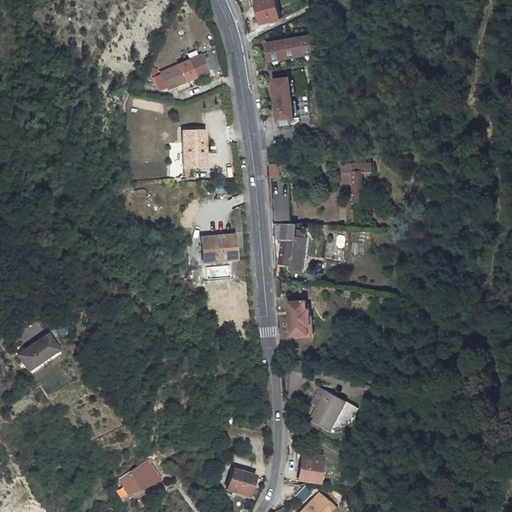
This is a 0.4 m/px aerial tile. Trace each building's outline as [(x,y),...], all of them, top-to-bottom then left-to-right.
[(279,0),(261,0),(267,24),(285,20),(279,0)] [(314,37),(268,44),(270,60),(317,53),(314,37)] [(204,52),(165,69),(172,86),(211,68),(204,52)] [(289,78),(275,80),(281,121),(296,118),(289,78)] [(207,129),(185,130),(187,167),(210,166),(207,129)] [(282,146),(281,138),(268,140),(268,148),(282,146)] [(372,162),(342,165),(343,182),(354,182),(354,201),(364,201),(363,172),(373,171),(372,162)] [(270,164),(272,177),(280,176),(279,163),(270,164)] [(278,220),(289,221),(290,180),(279,180),(278,220)] [(290,223),(287,222),(284,238),(295,239),(297,223),(290,223)] [(239,234),(207,237),(209,262),(241,259),(239,234)] [(284,238),(283,243),(275,242),(276,251),(279,251),(280,254),(282,254),(280,263),(291,264),(295,239),(284,238)] [(311,298),(288,300),(290,337),(313,336),(311,298)] [(45,334),(17,356),(28,371),(56,349),(45,334)] [(348,407),(329,395),(312,423),(332,434),(348,407)] [(302,454),(301,460),(297,480),(317,484),(321,464),(322,458),(302,454)] [(149,460),(117,477),(128,497),(160,480),(149,460)] [(252,477),(233,470),(227,490),(238,493),(237,496),(246,499),(252,477)] [(317,492),(298,511),(325,511),(331,506),(317,492)]
